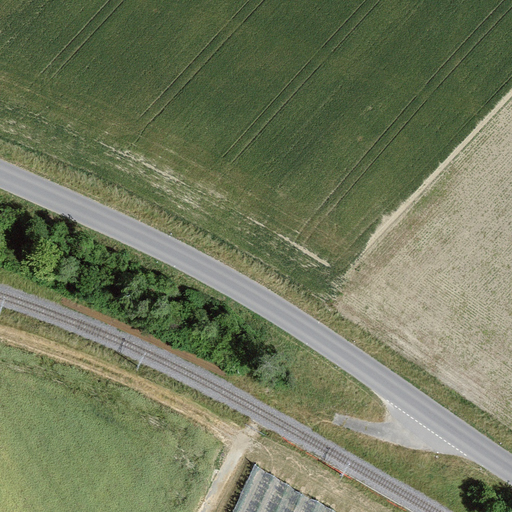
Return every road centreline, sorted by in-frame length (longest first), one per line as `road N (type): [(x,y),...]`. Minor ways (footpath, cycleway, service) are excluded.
road 1 (tertiary): [(0,171),(247,293),(511,468)]
road 2 (track): [(375,511),(110,367),(0,332)]
